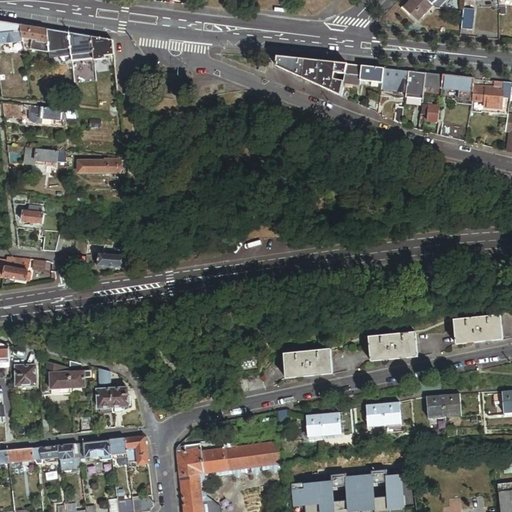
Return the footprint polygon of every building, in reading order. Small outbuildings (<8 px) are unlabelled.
[(432,7),(425,0),(412,0),(404,9),(417,22),(426,14),(432,7)] [(439,0),(432,7),(435,10),(440,11),(449,0),(439,0)] [(432,7),(426,14),(430,18),(437,11),(435,10),(432,7)] [(464,9),(462,30),(473,31),(475,11),(464,9)] [(22,26),(0,22),(0,44),(6,44),(9,44),(17,43),(17,40),(24,39),(24,38),(22,26)] [(48,30),(22,26),(24,38),(29,40),(30,40),(38,42),(37,43),(49,45),(48,30)] [(70,34),(48,30),(49,45),(50,55),(51,59),(72,57),(70,34)] [(92,38),(70,34),(72,57),(73,63),(95,61),(92,38)] [(113,41),(92,38),(95,61),(95,62),(106,61),(106,58),(115,57),(113,41)] [(38,42),(30,40),(28,51),(50,55),(49,45),(37,43),(38,42)] [(341,97),(343,88),(344,84),(344,83),(334,81),(336,73),(346,75),(348,66),(277,58),(277,67),(341,97)] [(344,83),(344,84),(354,85),(361,86),(362,82),(363,67),(348,66),(346,75),(344,83)] [(386,70),(363,67),(362,82),(373,84),(384,85),(386,70)] [(410,73),(386,70),(384,85),(384,89),(396,91),(400,91),(400,93),(401,93),(408,94),(410,73)] [(427,74),(410,73),(408,94),(407,102),(423,104),(425,87),(425,86),(427,74)] [(444,76),(427,74),(425,86),(443,88),(444,76)] [(476,80),(444,76),(443,88),(443,89),(474,93),(475,86),(476,80)] [(511,92),(511,84),(496,82),(495,88),(475,86),(474,93),(474,101),(486,102),(486,108),(503,110),(504,99),(511,99),(511,92)] [(351,90),(343,88),(341,97),(349,101),(351,90)] [(381,116),(382,101),(373,100),(372,112),(381,116)] [(23,116),(23,105),(3,103),(5,117),(23,116)] [(62,120),(63,109),(25,105),(25,107),(26,109),(30,110),(30,113),(41,119),(62,120)] [(429,121),(439,122),(441,107),(431,105),(429,121)] [(77,111),(66,109),(68,118),(77,119),(77,111)] [(404,127),(406,110),(397,109),(396,123),(404,127)] [(41,119),(30,113),(30,120),(33,123),(41,123),(41,119)] [(442,136),(468,142),(470,126),(444,122),(442,136)] [(68,163),(67,152),(27,148),(26,165),(32,166),(47,167),(47,162),(68,163)] [(109,160),(80,160),(80,173),(121,173),(121,160),(119,160),(119,158),(115,158),(115,160),(109,160)] [(47,167),(32,166),(31,174),(46,175),(47,167)] [(43,206),(31,205),(30,211),(25,210),(24,222),(44,224),(45,213),(43,212),(43,206)] [(46,250),(58,252),(62,236),(63,231),(43,229),(43,231),(46,231),(46,250)] [(74,237),(62,236),(58,252),(72,253),(74,237)] [(89,254),(89,239),(76,237),(75,253),(89,254)] [(100,255),(89,254),(89,262),(99,263),(99,267),(128,269),(129,256),(125,256),(125,247),(106,246),(105,254),(100,254),(100,255)] [(22,259),(9,257),(9,261),(6,273),(6,277),(18,280),(17,282),(28,284),(28,282),(31,282),(33,272),(30,272),(31,266),(21,264),(22,259)] [(0,259),(0,271),(6,273),(9,261),(0,259)] [(459,346),(505,342),(503,317),(456,322),(459,346)] [(373,364),(419,360),(417,335),(370,339),(373,364)] [(1,343),(0,342),(0,359),(11,360),(11,350),(2,350),(1,343)] [(286,381),(333,377),(331,352),(284,356),(286,381)] [(72,369),(72,372),(73,388),(85,388),(87,387),(87,378),(92,377),(92,371),(83,371),(83,364),(72,361),(72,369)] [(51,363),(49,364),(49,374),(52,374),(52,373),(72,372),(72,369),(51,363)] [(37,365),(17,366),(18,386),(19,386),(19,390),(35,390),(35,385),(38,385),(37,365)] [(100,387),(113,387),(112,372),(102,369),(103,385),(100,385),(100,387)] [(53,395),(73,394),(73,388),(72,372),(52,373),(52,374),(53,395)] [(258,392),(265,390),(263,377),(255,378),(258,392)] [(258,392),(255,378),(248,380),(251,393),(258,392)] [(251,393),(248,380),(241,381),(244,395),(251,393)] [(241,381),(234,382),(236,396),(244,395),(241,381)] [(102,413),(114,413),(113,389),(113,387),(100,387),(100,390),(99,390),(100,408),(102,408),(102,413)] [(113,389),(114,413),(124,412),(125,412),(125,411),(125,410),(125,407),(130,407),(130,405),(132,405),(131,396),(129,396),(129,388),(113,389)] [(511,413),(511,393),(503,394),(504,414),(511,413)] [(459,397),(444,399),(445,419),(460,417),(459,397)] [(445,419),(444,399),(427,400),(429,420),(445,419)] [(399,405),(382,407),(384,424),(401,422),(399,405)] [(384,424),(382,407),(366,408),(367,425),(384,424)] [(339,416),(320,418),(322,435),(341,433),(339,416)] [(322,435),(320,418),(306,419),(308,436),(322,435)] [(94,432),(94,419),(84,420),(85,433),(94,432)] [(146,437),(127,439),(128,449),(138,448),(139,461),(139,465),(149,464),(146,437)] [(128,449),(127,439),(112,441),(113,455),(128,454),(128,449)] [(113,455),(112,441),(80,444),(81,454),(85,453),(86,459),(102,457),(102,461),(114,460),(114,459),(113,455)] [(204,511),(200,475),(284,464),(281,442),(226,449),(225,442),(185,447),(186,452),(178,453),(185,511),(204,511)] [(81,454),(80,444),(60,446),(61,458),(62,460),(76,459),(76,454),(81,454)] [(61,458),(60,446),(34,448),(35,460),(42,459),(42,460),(61,458)] [(34,448),(8,451),(10,463),(23,461),(28,461),(35,460),(34,448)] [(138,448),(128,449),(128,454),(129,458),(129,462),(139,461),(138,448)] [(10,463),(8,451),(0,451),(0,464),(10,464),(10,463)] [(76,459),(62,460),(62,469),(77,468),(76,459)] [(511,473),(511,463),(497,465),(497,471),(505,470),(505,474),(511,473)] [(200,475),(204,511),(221,511),(221,508),(206,497),(205,485),(211,478),(234,475),(238,479),(240,475),(252,473),(256,476),(259,472),(270,471),(274,474),(277,470),(284,469),(284,464),(200,475)] [(292,502),(293,508),(305,507),(305,511),(356,511),(375,510),(375,511),(390,511),(391,508),(404,507),(401,476),(387,477),(387,471),(371,473),(371,476),(346,479),(346,475),(331,477),(331,483),(305,486),(305,483),(290,484),(292,502)] [(511,511),(511,484),(499,486),(502,511),(511,511)] [(155,506),(153,496),(134,498),(134,500),(135,511),(145,511),(150,511),(155,506)] [(111,511),(119,511),(119,502),(118,500),(110,501),(111,511)] [(119,511),(135,511),(134,500),(119,502),(119,511)]
